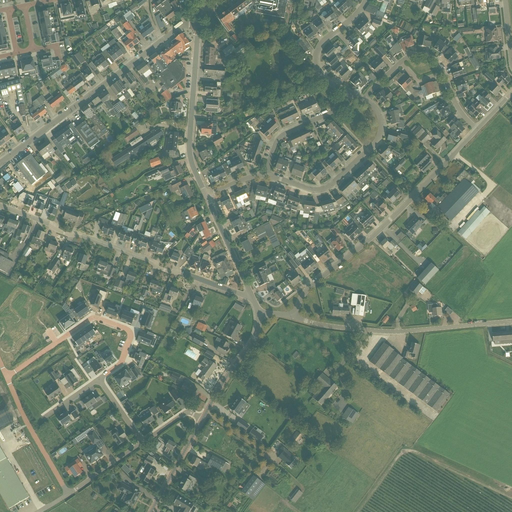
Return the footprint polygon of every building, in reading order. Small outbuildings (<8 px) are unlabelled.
[(89,0),(90,1),(86,2),(89,12),(96,10),(96,11),(100,9),(99,5),(97,0),(89,0)] [(159,0),(152,5),(154,8),(157,12),(158,11),(160,10),(164,7),(162,4),(162,3),(160,0),(159,0)] [(160,0),(162,3),(162,4),(164,7),(165,9),(170,5),(174,2),(172,0),(160,0)] [(242,0),(241,1),(246,8),(244,9),(246,12),(250,9),(250,8),(254,5),(249,0),(242,0)] [(249,0),(254,5),(250,8),(250,9),(254,13),(261,14),(269,16),(276,17),(277,17),(284,18),(286,10),(285,10),(286,5),(287,5),(287,0),(249,0)] [(340,0),(338,2),(340,5),(346,11),(350,8),(346,3),(349,0),(347,0),(340,0)] [(428,14),(433,5),(435,0),(427,0),(422,10),(428,14)] [(449,5),(449,0),(441,0),(441,5),(441,8),(446,8),(446,5),(449,5)] [(174,1),(174,2),(170,5),(173,9),(167,14),(169,16),(166,18),(167,19),(168,20),(177,14),(181,10),(179,8),(175,2),(175,1),(174,1)] [(244,9),(246,8),(241,1),(234,6),(239,13),(241,15),(246,12),(244,9)] [(79,2),(75,3),(77,12),(73,13),(75,21),(79,21),(78,17),(86,15),(85,9),(84,9),(83,2),(79,3),(79,2)] [(69,16),(72,15),(70,4),(63,6),(63,7),(62,7),(63,14),(60,14),(61,22),(69,20),(69,16)] [(133,12),(138,8),(135,4),(129,7),(133,12)] [(165,9),(164,7),(160,10),(158,11),(165,20),(167,19),(166,18),(169,16),(167,14),(173,9),(170,5),(165,9)] [(336,8),(334,6),(333,7),(332,8),(334,10),(336,12),(338,10),(342,15),(346,11),(340,5),(336,8)] [(439,8),(433,5),(428,14),(429,14),(432,16),(434,17),(439,8)] [(228,11),(233,17),(239,13),(234,6),(228,11)] [(368,6),(364,12),(376,16),(383,18),(385,14),(377,11),(378,10),(368,6)] [(334,10),(332,8),(332,7),(326,12),(328,15),(333,22),(337,19),(334,14),(336,12),(334,10)] [(39,14),(40,20),(49,19),(48,12),(51,12),(50,8),(42,10),(43,13),(39,14)] [(133,16),(128,9),(122,14),(127,21),(133,16)] [(233,17),(228,11),(219,18),(224,24),(229,32),(232,29),(229,24),(227,22),(233,17)] [(328,15),(326,12),(324,12),(322,14),(322,15),(319,17),(321,19),(321,20),(323,22),(325,20),(329,25),(333,22),(328,15)] [(375,19),(374,18),(373,23),(380,25),(382,21),(383,18),(376,16),(375,19)] [(144,29),(149,35),(154,31),(150,25),(152,24),(150,18),(141,25),(144,29)] [(161,22),(160,19),(157,22),(160,29),(165,27),(163,22),(161,22)] [(365,19),(360,24),(369,33),(371,35),(374,33),(371,30),(369,28),(371,26),(365,19)] [(312,27),(316,33),(319,31),(320,33),(326,29),(320,21),(314,25),(312,22),(312,23),(309,23),(312,26),(312,27)] [(123,26),(128,33),(132,29),(127,22),(123,26)] [(365,38),(364,37),(369,33),(360,24),(356,28),(359,31),(356,33),(363,40),(365,38)] [(118,40),(125,35),(119,27),(111,32),(118,40)] [(304,34),(310,42),(316,37),(315,36),(317,34),(316,33),(312,27),(310,29),(310,30),(304,34)] [(137,29),(144,39),(149,35),(144,29),(141,31),(139,28),(137,29)] [(497,35),(497,29),(487,30),(488,42),(497,41),(496,35),(497,35)] [(129,40),(134,47),(139,43),(132,33),(127,37),(129,40)] [(171,42),(173,45),(174,44),(181,52),(180,53),(181,54),(190,48),(187,45),(189,43),(186,39),(185,38),(182,34),(171,42)] [(56,41),(55,35),(44,37),(43,37),(45,44),(51,42),(52,44),(57,43),(56,41)] [(394,57),(397,54),(397,55),(400,53),(399,52),(401,50),(397,43),(396,45),(390,35),(386,40),(391,49),(388,52),(394,57)] [(299,38),(300,39),(294,44),(302,55),(309,51),(304,44),(307,42),(302,36),(299,38)] [(357,44),(359,43),(353,36),(348,36),(347,41),(349,41),(349,43),(355,50),(353,52),(357,57),(360,54),(357,51),(357,44)] [(401,43),(402,46),(404,45),(406,50),(409,49),(409,48),(414,46),(412,42),(413,41),(411,36),(406,38),(407,40),(404,41),(404,42),(401,43)] [(420,41),(419,46),(426,47),(426,46),(430,47),(432,39),(428,38),(420,36),(420,37),(419,37),(418,41),(420,41)] [(219,47),(225,42),(228,40),(226,37),(217,44),(219,47)] [(121,41),(129,51),(134,47),(129,40),(126,43),(124,39),(121,41)] [(445,52),(450,44),(444,40),(442,42),(438,40),(435,44),(436,45),(434,49),(440,53),(442,50),(445,52)] [(114,43),(110,47),(119,59),(122,57),(121,56),(123,55),(120,50),(122,48),(118,42),(115,44),(114,43)] [(7,43),(0,44),(0,52),(5,51),(5,49),(8,49),(7,43)] [(231,45),(229,47),(222,52),(227,57),(234,52),(238,57),(249,49),(244,43),(235,50),(231,45)] [(173,45),(167,50),(171,55),(169,56),(171,58),(172,57),(173,56),(174,57),(180,53),(181,52),(174,44),(173,45)] [(337,49),(336,49),(334,49),(332,46),(324,53),(325,54),(324,55),(326,57),(327,57),(328,58),(327,58),(330,60),(334,56),(342,49),(339,47),(337,49)] [(116,61),(119,59),(110,47),(103,53),(108,59),(111,57),(114,62),(116,60),(116,61)] [(379,48),(375,51),(375,52),(382,59),(386,55),(379,48)] [(447,57),(445,59),(450,64),(453,61),(454,62),(458,58),(457,57),(458,57),(453,52),(454,51),(451,48),(444,55),(447,57)] [(489,61),(489,60),(500,59),(499,53),(498,53),(498,48),(488,49),(489,52),(485,53),(486,62),(489,61)] [(167,67),(175,61),(172,57),(171,58),(169,56),(171,55),(167,50),(159,55),(163,59),(162,60),(162,61),(167,67)] [(85,62),(79,53),(71,59),(77,68),(85,62)] [(95,57),(94,57),(105,70),(108,68),(107,67),(109,66),(105,61),(108,59),(103,53),(100,55),(99,55),(98,55),(96,56),(96,57),(95,58),(95,57)] [(147,65),(157,77),(168,68),(167,67),(162,61),(162,60),(163,59),(159,55),(158,53),(157,54),(156,54),(150,59),(152,62),(150,64),(151,65),(149,66),(148,64),(147,65)] [(213,55),(206,55),(205,65),(214,66),(215,59),(223,60),(223,53),(221,53),(221,56),(218,56),(213,55)] [(352,53),(349,56),(355,62),(358,59),(352,53)] [(48,56),(41,58),(43,68),(54,66),(52,56),(48,57),(48,56)] [(341,57),(339,59),(336,59),(334,56),(330,60),(327,62),(328,63),(328,64),(330,66),(331,67),(333,70),(332,70),(342,62),(344,59),(342,56),(341,57)] [(479,65),(473,56),(469,58),(474,68),(479,65)] [(93,70),(96,68),(100,73),(101,72),(102,72),(105,70),(94,57),(93,58),(92,59),(92,60),(93,61),(89,64),(93,70)] [(32,60),(27,61),(29,73),(35,71),(36,75),(39,74),(38,66),(35,67),(33,60),(32,60)] [(170,90),(174,88),(170,83),(185,72),(176,60),(175,61),(167,67),(168,68),(157,77),(167,90),(169,89),(170,90)] [(377,74),(386,66),(380,60),(372,68),(377,74)] [(24,74),(29,73),(27,61),(22,62),(21,63),(22,69),(19,70),(21,78),(24,77),(24,74)] [(346,64),(345,65),(342,62),(332,70),(333,71),(332,72),(337,78),(346,70),(349,67),(346,64)] [(15,63),(8,64),(10,76),(17,74),(15,63)] [(152,73),(144,63),(135,69),(141,76),(140,77),(145,84),(148,82),(145,78),(152,73)] [(464,67),(461,68),(460,68),(459,63),(451,67),(453,71),(451,71),(454,78),(466,74),(464,67)] [(2,66),(4,77),(10,76),(8,64),(2,66)] [(354,69),(351,72),(348,72),(346,70),(337,78),(338,78),(339,77),(341,79),(342,79),(343,80),(345,83),(357,72),(354,69)] [(87,70),(85,71),(82,74),(84,77),(88,82),(94,77),(90,72),(89,72),(87,70)] [(50,75),(51,77),(54,80),(60,76),(56,71),(50,75)] [(174,88),(185,79),(185,72),(170,83),(174,88)] [(396,81),(401,87),(409,79),(403,73),(398,79),(395,76),(392,79),(395,82),(396,81)] [(76,91),(82,86),(85,84),(84,83),(86,81),(81,74),(76,78),(75,77),(69,81),(66,77),(64,75),(76,91)] [(137,84),(130,74),(125,77),(129,82),(126,84),(130,89),(137,84)] [(505,86),(510,81),(507,78),(507,77),(504,74),(501,78),(500,79),(499,77),(496,78),(494,80),(501,87),(503,84),(505,86)] [(69,95),(70,95),(76,91),(64,75),(62,77),(66,83),(62,86),(66,91),(64,93),(66,97),(69,95)] [(42,82),(44,85),(52,79),(50,76),(45,79),(45,80),(42,82)] [(357,76),(351,82),(355,87),(356,85),(357,87),(358,86),(361,89),(368,82),(364,78),(361,80),(357,76)] [(462,93),(470,90),(474,88),(473,86),(469,87),(468,85),(469,85),(467,77),(463,78),(464,81),(460,82),(460,83),(456,84),(458,91),(461,90),(462,93)] [(409,91),(412,95),(408,98),(413,103),(415,95),(413,94),(414,90),(412,88),(415,86),(409,79),(401,87),(407,93),(409,91)] [(19,80),(0,85),(0,88),(3,98),(9,97),(8,92),(22,89),(19,80)] [(123,86),(120,81),(115,85),(121,93),(123,96),(124,97),(128,93),(127,91),(130,89),(126,84),(123,86)] [(440,93),(443,92),(442,88),(439,89),(436,82),(428,84),(432,95),(436,93),(439,92),(440,93)] [(490,91),(495,97),(499,93),(498,93),(500,90),(493,83),(490,87),(492,89),(490,91)] [(216,90),(217,85),(206,84),(205,92),(213,93),(213,97),(220,97),(221,90),(216,90)] [(424,97),(431,95),(432,95),(428,84),(421,87),(422,91),(419,92),(418,95),(419,97),(423,95),(424,97)] [(115,85),(111,88),(110,88),(118,99),(123,96),(121,93),(115,85)] [(166,102),(172,98),(167,90),(160,95),(166,102)] [(389,100),(393,97),(388,90),(384,93),(383,91),(375,97),(377,100),(379,103),(379,102),(381,105),(388,99),(389,100)] [(93,102),(96,106),(94,107),(92,109),(95,114),(96,110),(101,106),(108,101),(111,99),(106,91),(99,96),(93,102)] [(479,100),(486,107),(490,102),(487,99),(490,97),(484,91),(481,94),(480,96),(482,98),(479,100)] [(58,104),(64,100),(61,95),(61,94),(59,92),(57,93),(59,96),(55,99),(58,104)] [(44,103),(46,101),(48,104),(49,104),(52,109),(58,104),(55,99),(52,96),(46,101),(42,95),(39,97),(44,104),(44,103)] [(34,107),(33,108),(34,108),(37,113),(41,117),(47,113),(42,106),(44,104),(39,97),(37,99),(41,105),(39,107),(38,105),(37,106),(35,104),(33,105),(34,107)] [(309,101),(313,110),(318,108),(314,99),(309,101)] [(480,110),(482,108),(473,99),(471,101),(471,103),(473,105),(469,110),(470,111),(473,114),(476,117),(481,112),(480,110)] [(206,112),(218,113),(218,109),(218,104),(219,100),(207,100),(206,104),(209,104),(208,108),(206,108),(204,110),(206,112)] [(122,110),(117,104),(113,107),(108,101),(101,106),(109,118),(112,116),(113,117),(114,116),(122,110)] [(313,110),(309,101),(304,104),(308,113),(313,110)] [(94,107),(91,103),(87,106),(86,107),(81,110),(86,117),(88,120),(89,119),(95,126),(91,129),(96,136),(100,132),(103,136),(109,132),(106,128),(95,114),(92,109),(94,107)] [(170,112),(175,112),(175,113),(176,114),(178,114),(179,113),(180,113),(182,104),(171,103),(170,112)] [(445,103),(440,105),(437,107),(439,109),(438,110),(440,114),(441,113),(443,117),(451,113),(448,109),(449,109),(447,105),(446,105),(445,103)] [(308,113),(304,104),(298,106),(303,115),(308,113)] [(390,119),(398,117),(405,116),(404,116),(402,112),(402,111),(400,107),(399,105),(394,108),(396,112),(389,113),(390,119)] [(295,107),(289,110),(293,120),(299,117),(295,107)] [(35,122),(41,117),(37,113),(34,108),(33,108),(30,110),(32,112),(30,114),(31,117),(35,122)] [(288,122),(293,120),(289,110),(284,112),(288,122)] [(282,125),(288,122),(284,112),(278,115),(282,125)] [(390,119),(391,125),(398,124),(398,128),(403,129),(404,127),(404,121),(400,121),(399,120),(398,117),(390,119)] [(460,124),(454,119),(450,123),(453,126),(450,129),(453,131),(452,132),(457,137),(460,134),(461,134),(463,133),(463,132),(464,130),(459,125),(460,124)] [(268,124),(274,130),(278,127),(272,120),(268,124)] [(85,122),(75,129),(78,133),(90,149),(100,141),(96,136),(91,129),(85,122)] [(211,135),(211,131),(217,127),(217,122),(212,122),(212,124),(205,123),(205,126),(202,126),(202,130),(201,130),(200,131),(200,132),(201,133),(201,134),(206,135),(207,135),(207,136),(208,137),(209,137),(210,136),(210,135),(211,135)] [(328,134),(336,126),(333,122),(326,128),(329,130),(326,133),(328,134)] [(12,129),(16,135),(24,130),(20,124),(12,129)] [(268,124),(264,128),(262,126),(270,134),(274,130),(268,124)] [(270,134),(262,126),(262,125),(258,129),(260,131),(260,132),(266,138),(270,134)] [(334,136),(340,130),(336,126),(328,134),(329,136),(331,134),(334,136)] [(412,133),(424,145),(431,138),(419,126),(417,128),(415,126),(410,132),(412,133)] [(61,131),(72,147),(70,143),(75,139),(81,147),(85,144),(74,129),(72,131),(68,127),(61,132),(61,131)] [(155,132),(154,130),(151,132),(152,134),(142,140),(132,147),(111,160),(116,167),(126,160),(128,162),(137,156),(136,154),(144,148),(147,152),(153,148),(151,144),(156,141),(157,142),(161,139),(160,138),(163,136),(162,134),(163,133),(161,130),(160,131),(159,129),(155,132)] [(335,142),(344,134),(340,130),(334,136),(336,138),(334,141),(335,142)] [(72,147),(61,131),(53,137),(59,145),(63,142),(65,144),(69,149),(72,146),(72,147)] [(315,137),(313,131),(310,132),(310,131),(304,133),(308,141),(315,137)] [(437,150),(446,140),(441,135),(436,131),(432,136),(436,140),(431,144),(431,145),(437,150)] [(1,132),(0,132),(0,135),(6,144),(7,143),(7,142),(11,139),(7,133),(3,135),(1,132)] [(389,132),(387,140),(390,141),(389,144),(396,148),(398,142),(396,142),(397,138),(399,139),(400,135),(389,132)] [(165,150),(176,152),(178,133),(171,133),(170,139),(167,138),(165,150)] [(303,143),(308,141),(304,133),(299,135),(303,143)] [(294,137),(298,145),(303,143),(299,135),(294,137)] [(344,145),(351,139),(347,135),(338,144),(340,145),(342,143),(344,145)] [(215,146),(224,141),(221,136),(212,141),(215,146)] [(292,145),(289,146),(290,149),(291,151),(294,150),(293,148),(298,145),(294,137),(289,140),(292,145)] [(354,143),(351,139),(344,145),(347,148),(344,150),(346,152),(354,143)] [(255,140),(253,145),(261,148),(263,143),(261,142),(257,140),(255,140)] [(48,153),(53,148),(48,141),(42,146),(48,153)] [(335,151),(336,150),(340,146),(337,143),(331,148),(335,152),(335,151)] [(358,147),(354,143),(346,152),(347,153),(349,151),(352,153),(358,147)] [(260,153),(261,150),(261,148),(253,145),(252,148),(250,147),(249,149),(251,150),(260,153)] [(48,153),(42,146),(37,150),(42,157),(48,153)] [(62,154),(65,152),(60,146),(57,148),(62,154)] [(391,154),(384,146),(377,152),(384,160),(391,154)] [(63,157),(58,149),(55,151),(54,152),(55,152),(60,160),(63,157)] [(203,161),(209,158),(213,156),(212,156),(214,155),(215,153),(213,149),(212,149),(209,150),(206,152),(206,151),(200,154),(203,161)] [(401,158),(404,155),(394,149),(391,152),(401,158)] [(333,154),(328,158),(337,167),(341,163),(338,159),(340,157),(336,152),(333,155),(333,154)] [(250,155),(246,154),(244,159),(248,160),(247,163),(253,165),(252,164),(252,163),(249,162),(249,161),(254,163),(256,163),(258,158),(250,155)] [(430,163),(433,161),(426,154),(415,165),(424,174),(432,165),(430,163)] [(42,170),(30,155),(16,166),(31,186),(42,177),(39,173),(42,170)] [(242,163),(244,162),(242,156),(242,157),(241,155),(232,159),(233,159),(238,172),(239,171),(239,170),(244,168),(242,163)] [(280,155),(279,158),(278,160),(279,160),(278,162),(275,169),(281,171),(284,162),(281,160),(282,155),(280,155)] [(149,161),(151,168),(154,167),(158,165),(161,164),(159,157),(151,160),(152,160),(149,161)] [(324,161),(322,163),(326,168),(328,166),(333,171),(337,167),(328,158),(324,161)] [(227,163),(224,165),(227,170),(229,169),(232,173),(236,171),(237,172),(238,172),(233,159),(229,161),(231,164),(232,164),(232,165),(228,166),(227,163)] [(291,167),(293,162),(285,159),(284,162),(281,171),(286,173),(288,166),(291,167)] [(296,176),(299,167),(300,164),(297,163),(293,162),(291,167),(293,168),(291,174),(296,176)] [(220,181),(221,181),(217,172),(216,169),(213,163),(207,168),(209,170),(211,175),(215,182),(219,180),(220,181)] [(320,166),(321,167),(317,171),(323,178),(328,174),(324,170),(326,168),(322,163),(320,166)] [(367,167),(376,177),(378,176),(374,172),(377,170),(371,163),(367,167)] [(396,173),(400,170),(402,167),(397,163),(392,169),(396,173)] [(221,166),(223,170),(220,172),(219,170),(217,172),(221,181),(222,180),(222,179),(227,177),(224,172),(227,171),(227,170),(224,165),(221,166)] [(296,176),(302,178),(304,172),(306,173),(308,167),(303,165),(302,168),(299,167),(296,176)] [(183,174),(179,166),(173,169),(170,171),(171,174),(170,176),(172,179),(176,177),(183,174)] [(367,167),(363,171),(369,177),(371,179),(373,177),(375,179),(377,178),(376,177),(367,167)] [(470,184),(473,181),(470,178),(471,177),(464,170),(456,179),(461,183),(464,179),(470,184)] [(161,175),(159,171),(158,171),(146,176),(148,181),(160,176),(161,175)] [(313,175),(311,173),(309,175),(313,180),(315,178),(319,182),(323,178),(317,171),(313,175)] [(359,174),(367,183),(368,182),(366,179),(369,177),(363,171),(359,174)] [(388,177),(382,171),(379,174),(385,180),(388,177)] [(59,185),(62,182),(61,181),(65,177),(61,172),(53,178),(59,185)] [(359,187),(361,190),(366,185),(367,186),(368,185),(367,183),(359,174),(354,178),(357,181),(355,183),(359,187)] [(479,192),(471,186),(470,184),(464,179),(461,183),(448,197),(445,194),(440,198),(438,196),(435,199),(430,194),(425,199),(428,202),(427,203),(430,206),(429,206),(432,209),(435,206),(451,221),(479,193),(479,192)] [(70,192),(78,186),(74,180),(66,186),(70,192)] [(171,184),(173,189),(182,185),(179,180),(171,184)] [(352,180),(348,184),(357,193),(358,192),(356,189),(359,187),(355,183),(352,180)] [(13,186),(14,187),(17,192),(19,193),(24,190),(18,182),(13,186)] [(355,194),(357,193),(348,184),(344,188),(350,194),(351,194),(353,192),(355,194)] [(185,200),(193,196),(188,185),(180,189),(185,200)] [(390,193),(396,200),(400,196),(398,193),(400,191),(394,185),(390,190),(392,191),(390,193)] [(260,197),(263,188),(257,186),(256,192),(252,191),(251,192),(251,194),(252,200),(252,202),(255,202),(255,200),(256,196),(260,197)] [(263,188),(260,197),(266,198),(265,201),(268,202),(269,199),(269,196),(267,196),(268,189),(263,188)] [(275,197),(278,198),(281,190),(276,188),(275,192),(271,190),(269,196),(269,199),(274,201),(275,197)] [(348,196),(350,194),(344,188),(340,191),(349,200),(350,199),(348,196)] [(244,190),(239,192),(243,201),(244,204),(249,202),(249,201),(249,202),(252,200),(251,194),(251,192),(251,194),(247,196),(244,190)] [(285,205),(286,202),(288,196),(285,195),(286,192),(281,190),(278,198),(277,202),(285,205)] [(240,202),(243,201),(239,192),(234,195),(237,201),(234,202),(237,208),(242,206),(240,202)] [(24,205),(30,207),(34,197),(23,193),(20,196),(18,200),(25,203),(24,205)] [(382,198),(388,203),(390,201),(392,204),(396,200),(390,193),(388,195),(386,193),(382,198)] [(36,209),(43,212),(47,201),(39,199),(41,195),(37,194),(33,205),(37,207),(36,209)] [(338,206),(339,208),(339,210),(348,203),(347,202),(343,197),(340,199),(339,196),(334,199),(336,202),(338,206)] [(231,203),(229,197),(220,201),(223,207),(225,206),(228,211),(234,208),(231,203)] [(291,209),(292,206),(295,199),(290,197),(287,205),(288,205),(287,206),(287,208),(291,209)] [(49,214),(55,216),(59,206),(60,203),(53,200),(49,198),(45,210),(50,211),(49,214)] [(300,201),(295,199),(292,206),(291,209),(296,211),(297,210),(300,211),(302,205),(299,204),(300,201)] [(329,213),(335,212),(334,209),(339,208),(338,206),(336,202),(333,203),(332,200),(326,202),(329,213)] [(372,209),(379,216),(385,211),(383,209),(386,207),(380,201),(378,204),(378,203),(376,205),(374,204),(373,203),(372,203),(371,204),(370,205),(370,206),(371,207),(372,208),(372,209)] [(304,214),(309,215),(310,203),(305,202),(304,205),(302,205),(300,211),(304,212),(304,214)] [(324,215),(329,213),(326,202),(321,203),(322,206),(319,207),(319,214),(319,216),(324,215)] [(309,215),(309,216),(314,217),(314,215),(319,216),(319,214),(319,207),(315,207),(316,204),(310,203),(309,215)] [(69,222),(70,222),(73,213),(74,211),(69,209),(64,207),(63,209),(61,214),(65,215),(64,218),(69,220),(69,222)] [(191,219),(198,216),(195,208),(188,211),(184,213),(186,219),(191,217),(191,219)] [(458,233),(466,240),(486,217),(479,211),(478,210),(458,233)] [(78,220),(82,221),(84,215),(79,213),(78,215),(73,213),(70,222),(71,222),(72,221),(77,223),(78,220)] [(355,223),(357,225),(359,224),(360,223),(365,228),(369,224),(370,225),(375,221),(370,215),(369,216),(367,214),(365,216),(361,219),(360,218),(356,218),(354,219),(355,219),(353,220),(355,223)] [(242,225),(240,222),(243,221),(241,216),(234,219),(235,222),(232,223),(234,228),(242,225)] [(280,226),(282,219),(272,216),(270,223),(280,226)] [(104,226),(102,232),(105,233),(104,235),(107,236),(110,226),(107,225),(108,221),(99,218),(97,223),(104,226)] [(420,228),(422,225),(415,218),(411,223),(406,229),(412,235),(415,237),(418,234),(415,232),(420,228)] [(19,224),(9,220),(7,225),(5,225),(2,232),(8,234),(9,232),(11,227),(17,229),(19,224)] [(202,232),(208,229),(205,222),(199,225),(198,223),(194,225),(192,227),(187,233),(184,237),(187,239),(190,235),(193,231),(195,233),(198,231),(199,233),(200,233),(202,232)] [(240,232),(242,235),(248,231),(246,227),(247,226),(246,223),(242,225),(234,228),(236,234),(240,232)] [(254,230),(258,237),(266,233),(272,244),(278,241),(269,223),(254,230)] [(353,224),(355,226),(350,230),(357,237),(356,237),(358,236),(361,233),(361,234),(361,233),(357,229),(359,227),(357,225),(355,223),(353,224)] [(110,226),(107,236),(109,237),(110,235),(113,236),(117,226),(111,224),(110,226)] [(31,228),(24,226),(22,231),(19,230),(19,231),(17,236),(15,240),(20,242),(22,238),(23,238),(24,234),(28,236),(31,228)] [(330,230),(336,237),(340,234),(335,227),(330,230)] [(356,237),(357,237),(350,230),(347,227),(345,229),(348,232),(345,234),(352,242),(352,241),(355,239),(355,238),(356,237)] [(122,228),(118,238),(121,239),(121,241),(123,242),(127,232),(123,231),(124,229),(122,228)] [(208,229),(202,232),(204,236),(202,237),(203,240),(206,239),(211,236),(208,229)] [(31,243),(38,246),(40,247),(42,241),(45,233),(39,231),(36,238),(33,237),(31,243)] [(126,241),(130,242),(133,233),(131,232),(130,234),(127,232),(123,242),(125,243),(126,241)] [(397,237),(401,241),(405,236),(401,232),(397,237)] [(138,233),(134,244),(138,245),(137,247),(140,248),(144,235),(138,233)] [(144,235),(140,248),(142,249),(142,247),(146,248),(149,239),(150,237),(144,235)] [(315,237),(321,244),(324,242),(318,235),(315,237)] [(333,248),(335,248),(338,252),(344,247),(340,242),(341,241),(338,238),(331,244),(331,245),(331,247),(332,248),(333,248)] [(156,254),(160,242),(160,241),(155,239),(154,241),(154,240),(151,250),(154,251),(153,253),(156,254)] [(380,245),(390,255),(393,253),(388,247),(391,244),(394,247),(397,245),(392,240),(389,244),(385,240),(380,245)] [(54,255),(55,251),(58,244),(51,241),(49,246),(47,245),(44,251),(54,255)] [(175,241),(173,243),(164,243),(160,242),(156,254),(158,255),(159,253),(162,254),(164,249),(167,250),(169,252),(177,243),(175,241)] [(242,244),(246,253),(253,250),(248,241),(242,244)] [(202,248),(205,252),(211,248),(208,243),(202,248)] [(318,249),(327,261),(332,257),(325,248),(325,249),(322,245),(320,247),(318,249)] [(315,255),(322,264),(327,261),(318,249),(316,251),(318,254),(316,255),(309,246),(306,249),(308,252),(313,258),(313,257),(315,255)] [(27,257),(29,255),(32,250),(28,247),(23,255),(27,257)] [(189,247),(183,254),(189,258),(194,254),(191,249),(189,247)] [(63,260),(66,261),(69,262),(71,258),(74,251),(70,250),(70,249),(67,248),(67,249),(66,248),(63,258),(62,258),(62,259),(63,260)] [(13,263),(7,259),(9,255),(0,250),(0,270),(8,274),(13,263)] [(171,260),(178,262),(180,256),(178,255),(179,252),(175,250),(174,253),(173,253),(171,260)] [(313,272),(318,268),(311,260),(313,258),(308,252),(301,257),(301,256),(300,256),(313,272)] [(232,270),(224,253),(211,259),(220,276),(225,274),(232,270)] [(194,254),(189,258),(187,260),(190,263),(191,261),(192,262),(190,267),(197,270),(200,262),(196,260),(197,257),(193,255),(194,254)] [(210,267),(211,266),(208,264),(208,263),(207,263),(209,256),(204,254),(201,261),(205,262),(201,272),(203,272),(203,273),(205,274),(207,274),(208,274),(209,270),(211,267),(210,267)] [(88,257),(81,255),(78,263),(81,264),(79,270),(85,272),(89,266),(85,264),(86,262),(86,263),(88,257)] [(313,272),(300,256),(297,258),(302,265),(301,266),(303,268),(308,275),(313,272)] [(301,265),(295,257),(292,259),(298,267),(301,265)] [(54,273),(61,262),(56,258),(52,264),(51,264),(48,269),(51,271),(54,273)] [(294,271),(298,268),(291,260),(287,263),(294,271)] [(96,272),(108,276),(112,278),(115,270),(111,268),(112,266),(100,262),(98,268),(96,272)] [(260,272),(254,275),(257,281),(267,276),(266,273),(269,272),(266,266),(265,263),(257,267),(260,272)] [(425,286),(439,271),(431,264),(417,279),(425,286)] [(301,281),(295,273),(295,272),(292,275),(289,275),(287,275),(287,276),(287,277),(287,278),(288,278),(294,286),(301,281)] [(134,281),(136,275),(129,273),(125,283),(132,285),(133,281),(134,281)] [(257,281),(260,287),(266,284),(268,286),(274,284),(273,281),(270,282),(267,276),(257,281)] [(113,287),(117,288),(116,290),(122,292),(122,290),(123,290),(125,283),(120,281),(116,279),(113,287)] [(159,284),(152,281),(149,287),(153,289),(152,293),(155,294),(155,291),(161,293),(163,288),(158,286),(159,284)] [(409,290),(415,295),(422,287),(416,282),(409,290)] [(170,303),(172,296),(176,298),(179,291),(171,288),(169,295),(165,293),(163,301),(170,303)] [(278,302),(283,298),(285,296),(286,294),(283,291),(280,293),(276,288),(269,294),(272,297),(272,296),(274,298),(278,302)] [(104,301),(107,293),(100,290),(98,295),(95,294),(94,296),(92,295),(90,300),(92,301),(91,304),(98,307),(101,300),(104,301)] [(363,316),(364,312),(367,313),(368,304),(365,304),(366,296),(352,294),(351,305),(356,306),(355,315),(363,316)] [(204,300),(196,297),(193,305),(197,307),(195,311),(199,313),(201,308),(204,300)] [(83,305),(79,307),(85,316),(90,312),(87,308),(89,307),(85,301),(82,304),(83,305)] [(107,304),(105,310),(108,311),(107,313),(116,317),(118,311),(114,310),(115,307),(107,304)] [(170,314),(172,308),(161,304),(159,310),(170,314)] [(433,313),(433,317),(441,316),(440,312),(442,312),(441,308),(437,308),(437,304),(428,305),(428,312),(430,313),(433,313)] [(340,314),(349,315),(349,309),(338,308),(339,305),(334,305),(333,308),(333,315),(340,316),(340,314)] [(85,316),(79,307),(75,311),(74,309),(71,311),(72,314),(75,317),(76,318),(78,317),(80,319),(85,316)] [(126,322),(130,313),(125,311),(125,310),(122,309),(119,315),(122,316),(120,320),(126,322)] [(149,315),(150,311),(143,309),(141,314),(144,316),(141,325),(149,329),(154,316),(149,315)] [(130,313),(126,322),(132,325),(133,320),(136,321),(138,315),(135,314),(135,315),(130,313)] [(72,314),(60,323),(65,330),(74,323),(72,319),(75,317),(72,314)] [(157,332),(163,335),(171,324),(166,320),(157,332)] [(196,328),(205,332),(208,326),(198,322),(196,328)] [(223,334),(234,340),(241,327),(234,323),(231,329),(228,327),(223,334)] [(92,339),(97,336),(98,337),(100,335),(97,330),(95,332),(91,327),(86,330),(92,339)] [(86,330),(82,333),(88,342),(92,339),(86,330)] [(511,331),(492,334),(493,342),(499,341),(499,344),(511,343),(511,331)] [(147,335),(140,333),(137,341),(150,346),(154,334),(148,332),(147,335)] [(84,345),(88,342),(82,333),(77,336),(84,345)] [(84,345),(77,336),(73,339),(77,345),(74,346),(78,351),(80,349),(79,348),(84,345)] [(188,336),(187,339),(202,347),(205,341),(196,336),(194,339),(188,336)] [(222,341),(220,344),(219,348),(218,347),(217,347),(216,348),(215,349),(215,350),(216,351),(217,351),(216,351),(221,354),(225,356),(229,349),(227,348),(229,345),(225,342),(222,341)] [(402,359),(403,358),(393,351),(394,350),(384,343),(370,362),(437,412),(450,395),(402,359)] [(416,359),(418,354),(419,349),(417,348),(418,345),(412,343),(409,353),(413,354),(412,358),(416,359)] [(207,351),(204,356),(212,360),(215,355),(207,351)] [(107,365),(115,359),(110,352),(102,358),(100,354),(96,356),(101,363),(104,361),(107,365)] [(132,353),(130,358),(136,360),(136,362),(140,363),(142,357),(145,358),(147,355),(140,352),(139,355),(132,353)] [(502,355),(497,360),(504,367),(509,361),(502,355)] [(83,369),(88,375),(93,371),(95,373),(94,373),(95,373),(102,368),(96,360),(94,357),(90,360),(92,363),(83,369)] [(212,373),(217,366),(210,361),(209,363),(204,359),(200,365),(205,368),(198,377),(203,381),(205,378),(207,379),(208,379),(207,378),(211,373),(212,373)] [(135,367),(131,370),(137,379),(142,376),(135,367)] [(65,378),(60,381),(64,386),(68,383),(71,387),(78,382),(77,380),(80,379),(73,369),(70,371),(69,370),(63,375),(65,378)] [(119,376),(114,379),(120,387),(132,379),(131,379),(134,377),(131,373),(128,374),(126,371),(121,374),(118,376),(119,376)] [(54,372),(49,375),(54,382),(59,379),(55,374),(54,372)] [(322,374),(316,381),(322,386),(312,397),(321,405),(337,387),(331,382),(322,374)] [(197,389),(184,383),(181,382),(178,388),(181,390),(194,396),(197,389)] [(56,397),(56,398),(59,396),(58,395),(63,392),(57,385),(46,393),(51,400),(56,397)] [(181,398),(175,389),(170,393),(176,401),(181,398)] [(101,399),(101,400),(98,395),(98,394),(97,394),(97,395),(94,397),(92,395),(82,401),(82,402),(83,402),(82,403),(84,406),(84,405),(87,409),(88,409),(87,409),(92,405),(95,409),(103,403),(101,400),(102,400),(101,399)] [(230,409),(229,409),(237,414),(238,415),(244,409),(242,407),(245,403),(246,403),(239,397),(238,397),(230,409)] [(162,409),(165,414),(165,413),(167,414),(168,413),(168,411),(171,409),(175,406),(170,399),(166,402),(166,401),(158,407),(161,410),(162,409)] [(140,420),(145,427),(155,420),(152,417),(154,415),(154,416),(159,413),(154,407),(150,410),(152,412),(150,413),(149,413),(140,420)] [(358,414),(349,408),(343,417),(351,423),(358,414)] [(61,416),(57,419),(62,426),(72,419),(73,421),(75,420),(79,417),(75,411),(71,414),(69,416),(67,412),(63,415),(63,414),(61,416)] [(202,441),(206,442),(213,428),(209,426),(202,441)] [(94,445),(100,441),(94,430),(92,432),(90,428),(75,439),(78,443),(88,436),(94,445)] [(263,437),(253,429),(249,435),(260,442),(263,437)] [(112,437),(118,446),(125,441),(123,439),(126,437),(122,431),(119,433),(119,432),(112,437)] [(148,452),(153,455),(161,444),(157,441),(148,452)] [(164,453),(168,455),(168,454),(170,450),(173,451),(176,445),(169,441),(166,447),(167,448),(164,453)] [(84,455),(91,464),(96,461),(95,460),(96,460),(97,459),(98,458),(98,459),(103,456),(103,455),(97,446),(84,455)] [(0,493),(9,509),(29,497),(6,458),(0,447),(0,493)] [(293,457),(289,453),(288,454),(284,451),(280,456),(278,457),(279,457),(286,464),(291,469),(295,466),(297,463),(292,458),(293,457)] [(208,465),(213,468),(221,472),(224,473),(229,465),(212,456),(208,465)] [(190,464),(197,468),(202,470),(202,469),(210,474),(213,468),(208,465),(194,457),(190,464)] [(72,473),(75,478),(82,473),(78,468),(82,465),(78,459),(71,464),(73,467),(67,471),(70,475),(72,473)] [(131,471),(125,465),(121,469),(127,475),(131,471)] [(137,477),(148,483),(152,475),(153,476),(155,472),(147,467),(143,475),(139,473),(138,473),(137,476),(137,477)] [(192,480),(195,482),(198,478),(191,474),(189,478),(188,480),(184,478),(182,481),(180,484),(181,484),(179,488),(186,492),(191,482),(192,480)] [(266,485),(261,482),(254,476),(241,492),(249,498),(253,501),(266,485)] [(125,502),(133,506),(136,501),(137,501),(136,500),(137,499),(138,499),(138,498),(137,498),(140,492),(133,488),(132,490),(121,484),(118,489),(124,493),(120,501),(125,504),(125,502)] [(298,489),(290,499),(296,503),(303,493),(298,489)] [(194,511),(196,508),(193,506),(188,502),(184,499),(184,500),(178,497),(174,503),(182,508),(180,510),(179,510),(178,511),(194,511)]
